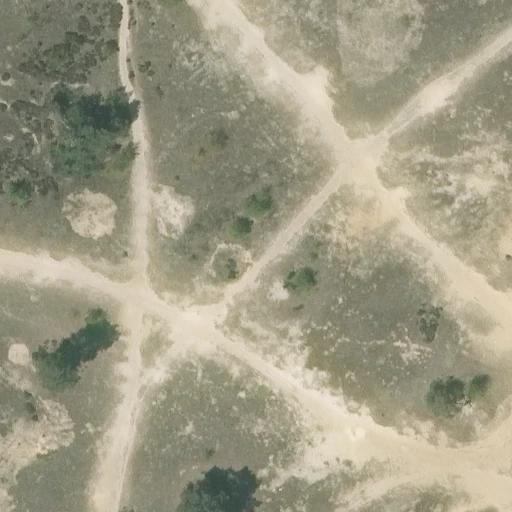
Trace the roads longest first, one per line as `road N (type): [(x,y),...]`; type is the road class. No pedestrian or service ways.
road 1 (track): [(201,0),(511,332)]
road 2 (track): [(206,331),(364,169),(511,39)]
road 3 (track): [(465,483),(378,454),(266,364),(206,331)]
road 4 (track): [(140,317),(46,265),(0,259)]
road 5 (track): [(511,425),(465,483),(511,511)]
